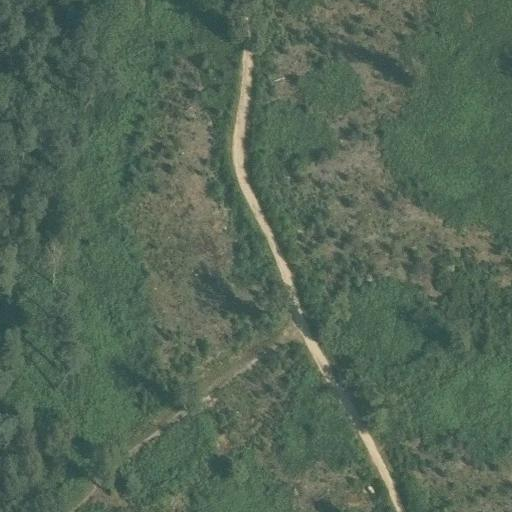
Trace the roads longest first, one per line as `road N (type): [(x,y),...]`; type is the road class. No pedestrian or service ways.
road 1 (track): [(243,0),(239,173),(296,304)]
road 2 (track): [(296,304),(67,511)]
road 3 (track): [(416,511),(375,426),(296,304)]
